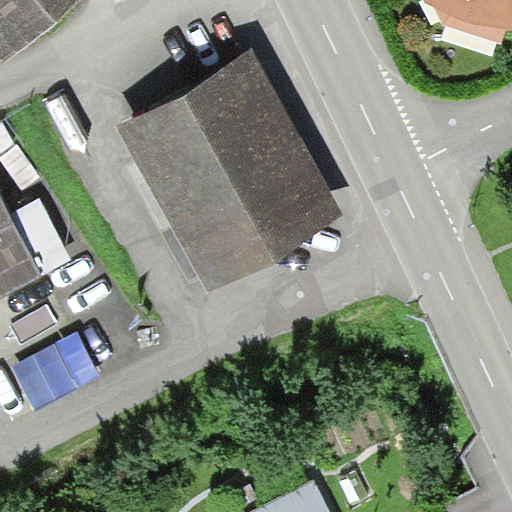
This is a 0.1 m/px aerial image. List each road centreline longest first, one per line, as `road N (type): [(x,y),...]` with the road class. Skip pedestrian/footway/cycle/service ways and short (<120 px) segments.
road 1 (unknown): [(114,53),(100,176),(191,285),(258,329)]
road 2 (secondary): [(398,177),(511,424)]
road 3 (secondary): [(310,0),(398,177)]
road 4 (residential): [(398,177),(511,125)]
road 5 (unknown): [(0,82),(40,60),(114,53)]
